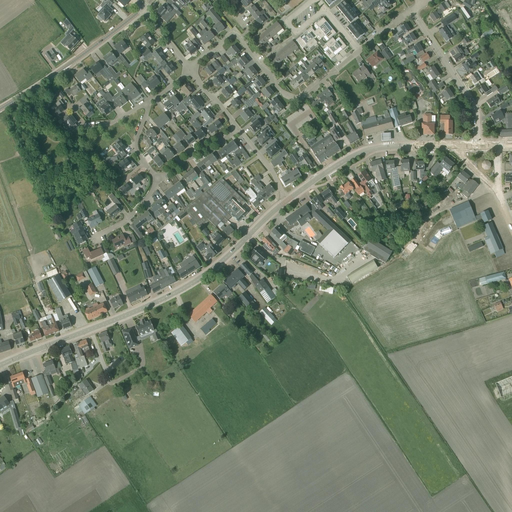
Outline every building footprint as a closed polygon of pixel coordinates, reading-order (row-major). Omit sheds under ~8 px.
[(185,3),(182,0),(170,0),(174,3),(171,7),(177,12),(180,8),(176,4),(178,2),(182,6),(185,3)] [(375,7),(379,5),(378,4),(381,3),(383,6),(380,8),(383,12),(377,16),(379,18),(385,15),(383,13),(388,10),(387,8),(391,6),(389,2),(391,1),(390,0),(378,0),(376,1),(377,2),(374,4),(375,7)] [(466,0),(466,2),(465,1),(463,4),(470,9),(472,5),(470,4),(471,0),(466,0)] [(344,1),(337,7),(341,11),(348,5),(344,1)] [(176,14),(175,13),(177,12),(171,7),(167,3),(163,8),(162,6),(161,7),(160,7),(159,9),(156,12),(161,17),(161,18),(165,21),(171,15),(173,17),(176,14)] [(438,6),(440,9),(435,12),(429,16),(434,23),(440,18),(438,16),(442,13),(447,9),(443,3),(438,6)] [(102,20),(105,22),(111,15),(110,14),(113,11),(106,4),(99,13),(100,14),(98,16),(97,17),(101,21),(102,20)] [(348,5),(341,11),(344,15),(351,9),(348,5)] [(248,11),(252,16),(258,11),(254,6),(248,11)] [(463,6),(459,9),(465,19),(466,20),(471,17),(463,6)] [(213,27),(215,30),(218,34),(224,29),(222,25),(224,24),(212,9),(206,14),(208,17),(209,16),(212,20),(216,25),(213,27)] [(351,9),(344,15),(347,19),(354,13),(351,9)] [(252,16),(256,21),(264,14),(265,14),(265,13),(263,10),(260,13),(258,11),(252,16)] [(354,13),(347,19),(350,23),(358,17),(354,13)] [(453,13),(440,21),(444,27),(451,22),(450,20),(455,17),(453,13)] [(264,14),(256,21),(260,26),(266,21),(267,22),(269,20),(265,14),(264,14)] [(318,36),(327,28),(324,24),(327,22),(323,18),(316,24),(319,28),(315,32),(317,35),(318,36)] [(277,22),(271,27),(277,34),(278,36),(284,31),(277,22)] [(354,22),(347,28),(350,32),(358,26),(354,22)] [(404,35),(410,31),(406,24),(404,25),(403,24),(399,26),(402,31),(394,36),(397,40),(401,38),(401,37),(404,35)] [(358,26),(350,32),(354,36),(361,30),(358,26)] [(271,27),(265,31),(271,38),(277,34),(271,27)] [(452,32),(451,30),(450,30),(447,27),(445,28),(439,32),(446,42),(455,36),(453,32),(452,32)] [(197,34),(192,28),(189,30),(194,37),(197,34)] [(315,32),(311,28),(307,31),(309,34),(306,37),(313,46),(317,43),(314,39),(317,35),(315,32)] [(329,40),(336,34),(333,29),(330,32),(327,28),(318,36),(321,39),(325,36),(329,40)] [(483,39),(493,32),(491,28),(481,35),(483,39)] [(204,29),(201,32),(209,41),(214,37),(209,31),(207,32),(204,29)] [(361,30),(354,36),(357,40),(360,38),(360,39),(362,37),(362,36),(364,34),(361,30)] [(201,32),(201,31),(198,34),(201,37),(199,39),(204,45),(209,41),(201,32)] [(265,31),(260,36),(266,43),(271,38),(265,31)] [(402,39),(406,46),(410,44),(416,40),(412,33),(402,39)] [(68,43),(65,46),(70,51),(78,42),(70,34),(65,40),(68,43)] [(140,39),(147,49),(154,43),(150,37),(150,38),(147,34),(145,35),(144,36),(140,39)] [(266,43),(260,36),(254,40),(260,48),(266,43)] [(313,46),(306,37),(302,40),(300,37),(296,41),(302,48),(306,45),(310,49),(313,46)] [(192,41),(197,48),(201,46),(195,38),(192,41)] [(329,41),(336,50),(340,47),(342,50),(346,47),(340,39),(336,42),(333,38),(329,41)] [(114,47),(120,54),(128,48),(122,41),(122,42),(118,45),(117,45),(114,47)] [(292,41),(286,45),(292,53),(298,48),(292,41)] [(325,52),(331,59),(335,56),(333,53),(336,50),(329,41),(325,44),(329,49),(325,52)] [(184,47),(191,56),(197,51),(190,42),(184,47)] [(406,50),(409,55),(413,53),(412,52),(415,51),(417,55),(423,51),(419,44),(413,47),(412,47),(406,50)] [(286,45),(281,50),(287,57),(292,53),(286,45)] [(226,53),(229,56),(231,54),(233,57),(239,52),(234,46),(226,53)] [(459,46),(449,52),(456,63),(466,56),(462,51),(459,46)] [(142,54),(144,57),(146,56),(151,52),(148,49),(142,54)] [(159,49),(152,55),(159,64),(164,61),(166,59),(163,55),(163,56),(161,54),(162,53),(159,49)] [(381,52),(387,61),(392,57),(386,49),(381,52)] [(400,58),(405,54),(401,49),(396,52),(400,58)] [(281,50),(275,55),(281,62),(287,57),(281,50)] [(45,54),(50,62),(54,59),(53,59),(56,57),(54,54),(51,56),(48,52),(45,54)] [(103,58),(109,66),(110,65),(111,66),(113,66),(118,62),(116,60),(117,60),(111,52),(103,58)] [(374,55),(371,58),(370,58),(367,60),(372,68),(383,60),(377,52),(374,55)] [(421,60),(423,63),(429,58),(426,54),(420,58),(419,57),(416,59),(418,62),(421,60)] [(119,58),(128,69),(138,62),(136,60),(129,65),(121,55),(119,58)] [(220,57),(227,66),(230,63),(223,55),(220,57)] [(281,62),(275,55),(269,59),(275,66),(281,62)] [(226,66),(229,69),(233,66),(234,66),(238,63),(242,68),(248,63),(243,57),(240,59),(238,56),(231,62),(231,63),(230,63),(227,66),(226,66)] [(313,62),(308,66),(314,74),(319,69),(318,68),(323,64),(318,57),(315,60),(314,59),(312,61),(313,62)] [(306,70),(304,72),(309,78),(314,74),(308,66),(302,59),(300,61),(304,66),(303,66),(306,70)] [(218,72),(222,69),(221,67),(216,61),(204,70),(209,76),(216,70),(218,72)] [(160,66),(159,68),(160,70),(163,68),(169,76),(176,70),(170,62),(167,65),(165,63),(160,66)] [(462,66),(467,73),(476,66),(474,63),(470,65),(468,62),(462,66)] [(115,79),(107,69),(107,68),(104,71),(102,69),(98,63),(95,65),(90,68),(92,70),(91,71),(93,74),(94,73),(96,75),(99,72),(105,80),(106,79),(108,81),(104,85),(105,87),(115,79)] [(415,69),(418,73),(426,67),(424,63),(415,69)] [(223,68),(222,69),(218,72),(221,76),(229,69),(226,66),(224,68),(223,68)] [(353,74),(359,83),(370,75),(363,66),(353,74)] [(110,67),(107,69),(115,79),(118,77),(111,67),(110,67)] [(243,74),(246,77),(247,76),(250,79),(257,73),(251,67),(245,73),(243,74)] [(422,71),(426,77),(429,75),(433,80),(439,75),(433,67),(427,71),(426,68),(422,71)] [(302,74),(299,76),(304,82),(309,78),(304,72),(302,69),(299,71),(302,74)] [(83,70),(75,76),(80,82),(85,78),(87,81),(93,76),(88,71),(85,73),(83,70)] [(475,74),(470,78),(473,81),(472,82),(473,84),(474,84),(475,84),(479,82),(480,81),(482,79),(479,74),(477,71),(474,73),(475,74)] [(240,72),(234,77),(237,80),(243,76),(240,72)] [(293,78),(294,80),(299,86),(304,82),(299,76),(298,73),(293,78)] [(137,77),(142,83),(145,81),(140,75),(137,77)] [(156,86),(160,83),(154,76),(146,83),(151,90),(151,89),(155,86),(156,86)] [(228,82),(224,77),(221,79),(219,77),(213,81),(213,82),(214,84),(215,84),(218,87),(221,85),(222,87),(228,82)] [(234,77),(228,82),(231,85),(237,80),(234,77)] [(258,92),(260,90),(259,88),(265,83),(260,78),(253,83),(256,86),(254,88),(258,92)] [(299,86),(294,80),(290,84),(294,90),(299,86)] [(428,84),(431,89),(437,86),(434,80),(428,84)] [(486,84),(484,85),(483,85),(478,89),(482,96),(488,92),(490,90),(488,87),(491,85),(488,80),(485,82),(486,84)] [(247,91),(252,97),(254,95),(248,88),(252,85),(250,82),(243,87),(246,91),(247,91)] [(121,91),(123,93),(127,97),(129,95),(132,100),(139,94),(137,91),(131,83),(121,91)] [(181,102),(182,102),(183,104),(191,98),(188,96),(194,92),(188,84),(181,89),(187,97),(183,100),(183,101),(181,102)] [(497,91),(500,96),(508,90),(505,85),(497,91)] [(69,96),(71,94),(73,96),(80,91),(76,86),(70,91),(68,89),(65,91),(69,96)] [(222,92),(227,98),(235,91),(233,88),(230,90),(227,87),(222,92)] [(239,97),(246,91),(243,87),(236,93),(239,97)] [(264,96),(267,99),(273,94),(268,88),(262,93),(260,94),(262,97),(264,96)] [(327,89),(322,93),(333,107),(335,105),(333,103),(334,102),(332,98),(333,97),(327,89)] [(438,96),(440,100),(441,100),(444,103),(447,101),(453,96),(448,89),(442,93),(442,94),(438,96)] [(108,92),(105,95),(110,101),(112,103),(115,102),(117,105),(119,107),(119,108),(126,102),(121,96),(122,95),(121,93),(120,92),(118,93),(112,98),(108,92)] [(258,105),(261,108),(263,106),(261,103),(260,104),(258,101),(257,99),(261,95),(258,92),(254,95),(252,97),(252,98),(258,105)] [(333,107),(322,93),(317,98),(319,100),(320,101),(322,104),(323,105),(325,104),(327,107),(326,108),(328,111),(333,107)] [(103,98),(95,105),(97,108),(102,114),(104,112),(107,115),(113,110),(112,109),(107,103),(110,101),(105,95),(105,94),(102,96),(103,98)] [(497,94),(486,102),(490,108),(494,106),(494,107),(498,104),(500,103),(500,102),(502,101),(500,98),(497,94)] [(193,96),(191,98),(183,104),(185,106),(188,103),(190,105),(191,104),(193,107),(196,111),(198,109),(199,110),(202,107),(201,106),(204,104),(198,96),(195,99),(193,96)] [(171,99),(169,101),(175,109),(177,107),(176,106),(179,103),(174,97),(172,97),(171,98),(171,99)] [(241,104),(245,102),(242,99),(241,100),(238,97),(237,98),(231,103),(236,109),(241,104)] [(257,106),(258,105),(252,98),(248,101),(244,104),(248,109),(253,105),(255,106),(257,106)] [(270,103),(274,108),(280,103),(276,98),(270,103)] [(346,102),(349,108),(355,106),(351,99),(346,102)] [(511,99),(510,101),(500,107),(502,111),(509,107),(511,105),(511,99)] [(62,108),(65,106),(60,100),(55,104),(58,107),(53,111),(57,116),(64,111),(62,108)] [(83,106),(81,108),(86,115),(92,111),(87,104),(88,103),(86,100),(81,104),(83,106)] [(175,109),(169,101),(166,103),(165,103),(164,104),(164,105),(169,112),(167,114),(172,119),(175,117),(172,114),(175,112),(175,113),(177,111),(175,109)] [(314,109),(319,105),(315,101),(310,105),(314,109)] [(182,102),(179,105),(184,112),(187,109),(186,108),(185,106),(183,104),(182,102)] [(267,102),(263,106),(261,108),(263,111),(269,106),(267,102)] [(274,108),(272,110),(274,112),(276,111),(278,113),(284,108),(280,103),(274,108)] [(356,125),(360,123),(362,122),(361,119),(359,115),(363,113),(360,108),(355,110),(356,112),(351,114),(356,125)] [(388,110),(391,119),(392,119),(395,128),(412,122),(410,116),(406,117),(405,114),(399,116),(398,113),(399,113),(398,110),(397,111),(396,108),(388,110)] [(247,109),(240,115),(246,122),(253,116),(255,114),(253,110),(250,113),(247,109)] [(203,113),(201,115),(204,119),(205,118),(208,121),(210,119),(214,116),(210,112),(209,113),(207,110),(203,113)] [(342,112),(346,119),(350,117),(345,110),(342,112)] [(362,122),(360,123),(364,136),(394,128),(390,118),(389,114),(388,114),(387,110),(383,112),(385,119),(382,120),(381,117),(376,119),(375,116),(366,119),(366,117),(361,119),(362,122)] [(503,124),(505,124),(506,124),(505,114),(503,115),(500,110),(490,116),(495,124),(501,121),(503,124)] [(506,124),(505,124),(506,129),(500,130),(500,138),(511,137),(511,113),(505,114),(506,124)] [(67,114),(62,118),(62,119),(63,119),(65,121),(66,120),(72,127),(70,128),(71,129),(72,130),(70,132),(73,135),(79,130),(76,127),(75,128),(74,126),(75,126),(76,125),(75,124),(77,123),(71,116),(69,117),(68,115),(67,114)] [(164,114),(159,118),(165,125),(170,121),(164,114)] [(329,116),(334,125),(338,123),(333,114),(329,116)] [(421,124),(421,129),(423,129),(423,135),(433,135),(433,124),(432,124),(432,116),(430,114),(424,114),(423,116),(423,124),(421,124)] [(253,132),(254,132),(255,133),(262,126),(259,122),(262,119),(258,115),(250,122),(252,124),(250,126),(251,126),(250,127),(252,129),(251,130),(253,132)] [(449,121),(450,116),(440,116),(440,124),(444,124),(444,135),(452,135),(452,121),(449,121)] [(165,125),(159,118),(153,122),(159,130),(165,125)] [(197,120),(194,123),(197,127),(195,129),(197,132),(194,134),(199,140),(205,136),(201,131),(204,129),(203,128),(201,126),(200,125),(197,120)] [(207,129),(208,130),(211,134),(217,129),(218,130),(222,126),(217,120),(214,124),(207,129)] [(171,124),(177,132),(178,131),(180,130),(174,122),(171,124)] [(351,134),(346,137),(350,145),(359,139),(349,123),(346,125),(351,134)] [(258,142),(262,146),(267,142),(268,143),(271,140),(270,139),(271,139),(268,136),(270,135),(268,132),(271,130),(267,126),(261,131),(263,134),(257,139),(259,142),(258,142)] [(330,133),(336,142),(342,138),(336,129),(335,129),(334,127),(329,131),(330,133)] [(149,129),(147,130),(155,140),(157,139),(156,138),(158,135),(155,131),(154,132),(152,129),(150,130),(149,129)] [(145,134),(146,135),(152,143),(153,143),(152,143),(155,141),(155,140),(147,130),(145,132),(146,133),(145,134)] [(162,137),(163,138),(167,143),(170,141),(162,132),(160,134),(162,137)] [(189,145),(195,141),(189,134),(183,138),(189,145)] [(152,143),(146,135),(144,137),(144,138),(143,139),(146,142),(145,143),(149,148),(152,146),(151,145),(152,143)] [(310,148),(314,154),(314,153),(315,155),(315,156),(320,164),(340,150),(329,135),(310,148)] [(161,141),(166,148),(169,145),(167,143),(163,138),(161,141)] [(267,145),(269,148),(266,151),(271,158),(281,150),(276,144),(278,142),(275,139),(267,145)] [(120,141),(112,148),(118,155),(117,156),(119,159),(120,160),(126,154),(125,153),(123,151),(126,148),(120,141)] [(233,141),(228,145),(233,152),(235,155),(239,152),(239,149),(233,141)] [(178,154),(184,149),(178,142),(176,144),(176,145),(173,148),(178,154)] [(228,145),(223,149),(228,156),(233,152),(228,145)] [(146,152),(149,155),(156,149),(153,147),(146,152)] [(164,148),(159,151),(162,155),(163,154),(168,161),(174,156),(168,149),(167,148),(165,149),(164,148)] [(228,156),(223,149),(218,153),(223,159),(225,157),(232,166),(234,169),(236,167),(232,161),(228,156)] [(240,151),(244,157),(245,157),(247,160),(249,158),(243,149),(240,151)] [(284,151),(274,159),(280,167),(283,165),(281,163),(284,161),(282,158),(287,155),(284,151)] [(300,162),(303,165),(305,168),(307,167),(309,170),(314,167),(305,154),(299,159),(294,153),(289,157),(295,165),(300,162)] [(212,154),(207,158),(212,165),(217,161),(212,154)] [(234,159),(232,161),(236,167),(241,163),(235,155),(233,157),(234,159)] [(153,160),(159,168),(164,164),(157,156),(153,160)] [(207,169),(209,172),(211,175),(214,173),(210,167),(212,165),(207,158),(202,162),(207,169)] [(429,172),(436,178),(442,170),(447,175),(450,172),(449,171),(454,165),(446,158),(440,165),(437,162),(429,172)] [(126,159),(119,165),(119,164),(116,166),(120,172),(130,165),(131,167),(130,167),(133,171),(137,167),(135,164),(134,164),(130,159),(128,162),(126,159)] [(489,160),(481,162),(482,170),(490,169),(489,160)] [(385,179),(387,179),(384,169),(383,169),(380,161),(370,164),(372,172),(375,171),(378,182),(380,181),(380,182),(381,182),(382,182),(383,182),(383,181),(383,180),(385,180),(385,179)] [(401,167),(398,167),(398,176),(399,179),(404,178),(404,172),(409,172),(408,161),(400,161),(401,167)] [(207,174),(209,172),(207,169),(202,162),(197,166),(202,172),(204,170),(207,174)] [(398,176),(398,167),(394,167),(394,162),(386,162),(386,170),(387,170),(387,173),(388,176),(390,176),(393,187),(397,186),(398,191),(401,190),(399,179),(398,176)] [(416,163),(416,168),(416,171),(420,171),(420,174),(421,174),(421,178),(422,179),(424,177),(424,171),(424,162),(416,163)] [(213,166),(218,173),(220,175),(227,170),(222,164),(220,166),(223,170),(220,172),(215,165),(213,166)] [(289,170),(287,171),(293,181),(301,177),(297,169),(291,172),(289,170)] [(193,170),(188,173),(193,180),(198,177),(193,170)] [(231,174),(233,176),(237,181),(241,178),(235,171),(231,174)] [(286,175),(280,179),(285,186),(293,181),(287,171),(285,172),(286,175)] [(369,198),(368,198),(369,200),(371,198),(370,197),(373,195),(371,191),(373,190),(368,183),(371,180),(365,171),(358,176),(362,182),(359,183),(367,194),(366,194),(369,198)] [(462,182),(457,187),(463,192),(461,194),(467,198),(475,189),(478,185),(472,180),(471,181),(469,179),(470,178),(462,171),(457,178),(462,182)] [(193,180),(188,173),(182,177),(188,184),(193,180)] [(134,182),(131,184),(135,189),(138,187),(139,188),(141,186),(139,183),(143,179),(139,174),(132,180),(134,182)] [(253,178),(254,179),(258,185),(268,197),(275,191),(269,184),(264,188),(259,182),(262,180),(258,175),(253,178)] [(203,179),(206,183),(208,185),(211,183),(206,176),(203,179)] [(198,228),(202,225),(208,220),(216,227),(217,225),(225,218),(228,221),(232,216),(238,222),(247,213),(241,207),(246,203),(243,200),(236,193),(222,179),(185,210),(188,214),(191,219),(194,222),(198,228)] [(254,189),(258,193),(264,201),(268,197),(258,185),(254,179),(251,182),(256,187),(254,189)] [(357,189),(355,191),(359,196),(364,192),(358,183),(358,184),(354,179),(351,181),(357,189)] [(174,186),(179,193),(184,189),(179,182),(174,186)] [(340,194),(342,196),(344,195),(345,195),(348,200),(351,197),(349,194),(349,193),(349,192),(353,189),(349,183),(344,186),(343,185),(340,188),(343,192),(340,194)] [(135,189),(131,184),(129,186),(127,184),(120,190),(124,195),(128,191),(132,196),(137,192),(137,191),(135,190),(135,189)] [(177,200),(180,204),(181,206),(183,205),(179,199),(176,195),(179,193),(174,186),(169,190),(177,200)] [(191,188),(189,190),(194,196),(201,191),(199,188),(194,192),(191,188)] [(250,188),(248,190),(260,204),(264,201),(258,193),(256,195),(250,188)] [(321,194),(326,201),(331,198),(335,204),(339,201),(334,195),(333,196),(328,189),(321,194)] [(175,202),(177,200),(169,190),(164,194),(169,200),(172,198),(175,202)] [(260,204),(248,190),(245,192),(251,199),(249,201),(255,208),(260,204)] [(239,191),(236,193),(243,200),(246,198),(239,191)] [(111,200),(114,204),(118,201),(115,197),(112,194),(109,196),(111,199),(111,200)] [(319,196),(313,200),(315,203),(314,204),(314,205),(318,210),(318,211),(320,210),(321,210),(324,208),(321,204),(323,202),(319,196)] [(161,199),(156,203),(163,213),(162,214),(164,216),(166,215),(165,212),(166,211),(165,210),(167,208),(172,214),(174,212),(170,205),(167,207),(161,199)] [(343,203),(348,210),(351,207),(346,201),(343,203)] [(463,204),(449,210),(451,215),(457,229),(482,218),(484,223),(491,220),(487,211),(480,214),(474,217),(468,202),(463,204)] [(149,209),(150,210),(155,216),(159,213),(161,215),(162,214),(163,213),(156,203),(151,206),(151,208),(149,209)] [(172,203),(170,205),(174,212),(176,215),(180,211),(179,210),(181,208),(180,207),(181,206),(180,204),(175,207),(172,203)] [(415,207),(420,212),(424,207),(419,203),(415,207)] [(84,209),(82,204),(78,206),(84,219),(88,217),(84,209)] [(108,215),(109,216),(110,216),(112,218),(120,211),(115,205),(106,211),(108,214),(108,215)] [(291,215),(285,219),(289,226),(286,228),(289,231),(294,227),(296,226),(297,227),(299,225),(301,227),(307,222),(314,218),(326,229),(316,241),(334,258),(350,241),(318,211),(318,210),(314,205),(311,206),(310,206),(308,208),(305,205),(304,206),(293,214),(292,215),(291,215)] [(326,210),(332,217),(335,214),(330,207),(326,210)] [(333,211),(339,218),(343,215),(339,211),(337,208),(333,211)] [(150,210),(143,215),(148,222),(149,224),(154,220),(153,218),(155,216),(150,210)] [(181,219),(188,214),(185,210),(184,210),(178,215),(181,219)] [(95,225),(102,222),(98,214),(87,219),(91,228),(95,226),(95,225)] [(143,215),(138,219),(142,226),(148,222),(143,215)] [(225,218),(217,225),(228,236),(233,231),(229,226),(226,228),(223,226),(228,221),(225,218)] [(142,226),(138,219),(132,223),(133,224),(130,226),(140,239),(143,237),(137,230),(142,226)] [(75,229),(71,231),(73,236),(74,235),(78,245),(86,241),(84,236),(87,235),(85,230),(81,222),(73,226),(75,229)] [(482,226),(488,239),(485,241),(491,254),(494,253),(496,257),(504,254),(491,223),(482,226)] [(202,225),(198,228),(206,238),(210,234),(202,225)] [(272,232),(271,232),(272,233),(276,237),(273,239),(283,250),(286,246),(282,242),(287,237),(285,235),(284,235),(284,234),(279,230),(280,229),(279,229),(277,227),(276,228),(275,227),(273,229),(274,230),(273,231),(272,232)] [(213,240),(218,245),(224,240),(219,235),(218,235),(216,233),(214,235),(213,235),(211,237),(213,240)] [(112,241),(116,249),(124,246),(124,247),(131,244),(128,236),(124,238),(123,235),(116,238),(117,238),(112,241)] [(265,243),(262,246),(266,250),(271,252),(277,247),(267,237),(263,241),(265,243)] [(369,255),(379,261),(379,260),(385,264),(392,252),(381,246),(382,245),(380,243),(379,244),(371,239),(364,250),(370,254),(369,255)] [(292,240),(289,245),(295,249),(298,243),(292,240)] [(467,248),(470,253),(483,247),(481,241),(467,248)] [(204,257),(208,261),(212,257),(213,258),(218,253),(210,243),(206,246),(205,245),(204,245),(201,243),(196,247),(200,252),(203,249),(208,254),(204,257)] [(287,245),(283,251),(290,256),(294,250),(287,245)] [(90,258),(91,261),(104,255),(101,248),(90,253),(88,248),(82,250),(87,259),(90,258)] [(249,259),(253,262),(257,266),(260,262),(262,263),(263,262),(264,262),(265,262),(265,261),(266,261),(266,260),(266,259),(267,257),(256,248),(256,249),(255,249),(254,249),(254,250),(254,251),(251,254),(252,255),(249,259)] [(157,252),(162,260),(166,258),(162,250),(157,252)] [(177,272),(179,275),(182,279),(200,267),(193,256),(179,264),(182,269),(177,272)] [(117,267),(113,259),(107,262),(111,270),(117,267)] [(350,283),(377,269),(373,261),(346,275),(350,283)] [(252,282),(254,285),(259,282),(252,274),(252,273),(244,263),(240,267),(250,278),(252,282)] [(87,271),(96,288),(104,283),(96,267),(87,271)] [(162,276),(159,277),(158,275),(156,276),(159,281),(150,286),(154,293),(155,293),(176,282),(172,274),(171,275),(168,268),(164,270),(163,269),(159,271),(162,276)] [(46,273),(48,278),(58,274),(56,269),(46,273)] [(143,270),(146,279),(152,278),(149,269),(143,270)] [(223,282),(231,290),(233,288),(233,289),(236,286),(235,286),(237,284),(244,291),(249,286),(242,279),(244,277),(237,269),(223,282)] [(277,278),(283,279),(285,270),(278,269),(277,278)] [(70,281),(67,275),(68,274),(66,271),(60,274),(65,284),(70,281)] [(83,272),(75,275),(77,281),(85,278),(83,272)] [(485,277),(479,278),(481,285),(483,285),(506,279),(504,272),(496,274),(485,277)] [(47,282),(60,303),(71,296),(59,275),(47,282)] [(259,282),(254,285),(267,304),(276,297),(263,279),(259,282)] [(37,284),(41,293),(45,291),(42,282),(37,284)] [(85,287),(90,296),(97,293),(92,283),(85,287)] [(213,292),(216,296),(220,300),(225,295),(228,297),(232,293),(223,283),(213,292)] [(320,285),(318,291),(332,294),(333,288),(320,285)] [(131,293),(127,295),(126,295),(130,304),(148,295),(144,287),(136,291),(135,288),(130,290),(131,293)] [(238,298),(250,313),(257,307),(245,292),(238,298)] [(210,309),(217,302),(211,295),(188,315),(195,323),(207,312),(209,314),(213,311),(210,309)] [(110,300),(111,304),(114,309),(120,306),(123,305),(119,296),(110,300)] [(493,305),(497,312),(503,309),(500,302),(493,305)] [(107,310),(104,305),(103,303),(89,310),(89,308),(84,310),(85,312),(84,312),(85,314),(88,319),(89,321),(107,312),(107,310)] [(221,308),(228,317),(232,314),(225,305),(221,308)] [(259,312),(271,325),(277,320),(265,307),(259,312)] [(60,308),(55,310),(60,322),(61,322),(64,330),(67,328),(67,329),(70,328),(70,327),(71,327),(68,319),(64,320),(60,308)] [(47,320),(46,317),(40,319),(37,312),(33,314),(37,321),(40,320),(41,322),(40,322),(45,336),(52,334),(47,320)] [(20,319),(19,314),(12,316),(15,326),(20,324),(18,320),(20,319)] [(51,315),(46,317),(47,320),(52,334),(59,331),(54,318),(52,318),(51,315)] [(19,321),(23,330),(27,328),(24,319),(19,321)] [(212,319),(200,329),(205,335),(210,331),(209,330),(216,323),(212,319)] [(135,327),(139,337),(151,332),(153,335),(152,335),(155,341),(160,339),(158,333),(157,333),(156,330),(154,330),(150,321),(145,323),(144,320),(139,322),(141,325),(135,327)] [(171,333),(174,337),(181,346),(186,343),(188,345),(193,342),(191,339),(181,325),(171,333)] [(34,332),(35,333),(32,335),(32,336),(29,337),(31,342),(42,338),(39,330),(38,330),(38,329),(35,330),(35,331),(34,332)] [(138,345),(132,329),(127,331),(127,330),(122,332),(129,349),(138,345)] [(13,335),(15,340),(16,345),(24,342),(21,332),(13,335)] [(98,335),(103,347),(102,347),(105,353),(108,351),(106,346),(111,344),(107,332),(98,335)] [(263,336),(270,344),(273,341),(266,333),(263,336)] [(0,353),(11,350),(9,341),(2,343),(1,340),(0,340),(0,353)] [(75,359),(76,361),(77,367),(78,370),(80,369),(87,366),(87,364),(83,354),(90,351),(86,340),(73,345),(78,358),(75,359)] [(77,367),(76,361),(74,362),(71,355),(72,354),(69,346),(60,350),(66,365),(71,363),(73,371),(76,383),(81,382),(79,373),(78,370),(77,367)] [(111,366),(114,369),(124,359),(121,356),(111,366)] [(52,375),(57,373),(57,375),(60,374),(58,368),(56,363),(53,364),(52,361),(43,365),(46,371),(50,370),(52,375)] [(17,375),(16,375),(19,381),(20,385),(24,384),(27,383),(26,378),(25,378),(23,373),(20,374),(19,373),(17,374),(17,375)] [(20,385),(19,381),(16,375),(10,377),(12,383),(11,383),(13,388),(16,387),(20,385)] [(42,375),(31,379),(32,383),(38,398),(41,396),(42,396),(49,393),(44,379),(42,375)] [(55,396),(51,385),(52,384),(49,376),(44,378),(52,398),(55,396)] [(511,376),(496,383),(502,400),(511,396),(511,376)] [(82,383),(79,385),(86,396),(88,394),(89,394),(93,391),(93,390),(90,386),(91,385),(89,381),(87,382),(86,380),(82,383)] [(30,393),(31,396),(36,394),(35,391),(34,391),(32,384),(27,385),(30,393)] [(18,399),(15,389),(10,391),(13,401),(14,400),(15,404),(19,402),(18,399)] [(0,399),(0,400),(0,399),(0,411),(2,414),(11,407),(10,405),(4,396),(0,398),(0,399)] [(78,405),(84,415),(90,411),(94,408),(97,406),(90,397),(78,405)] [(80,418),(85,426),(89,423),(84,416),(80,418)] [(34,423),(35,425),(45,420),(43,417),(34,423)] [(23,429),(26,434),(34,429),(32,424),(23,429)]
